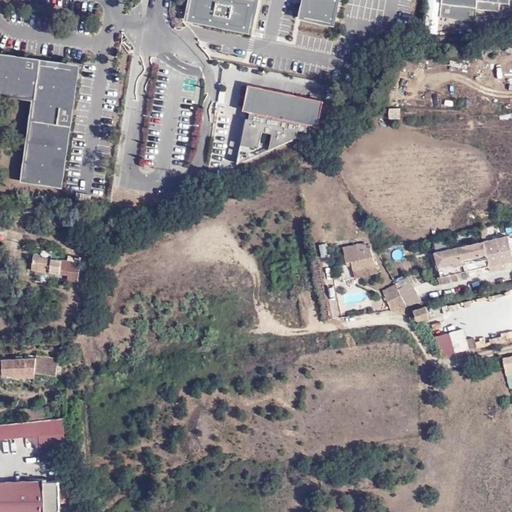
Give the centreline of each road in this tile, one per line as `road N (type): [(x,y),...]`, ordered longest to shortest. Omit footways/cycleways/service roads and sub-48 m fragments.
road 1 (unclassified): [(151,27),(133,155),(135,173),(147,182),(184,181),(205,144),(208,72),(176,37)]
road 2 (track): [(340,325),(394,319),(410,326),(432,363),(443,367),(511,351)]
